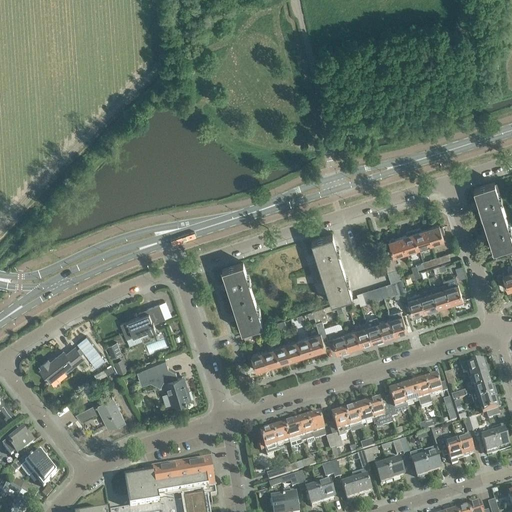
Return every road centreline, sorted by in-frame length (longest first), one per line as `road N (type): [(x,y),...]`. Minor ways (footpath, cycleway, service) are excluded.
road 1 (residential): [(223,417),(498,329)]
road 2 (residential): [(178,271),(447,182)]
road 3 (residential): [(0,359),(77,311),(178,271)]
road 4 (tertiary): [(169,240),(122,249),(61,276),(0,320)]
road 5 (tertiary): [(0,322),(169,240)]
road 6 (unclassified): [(332,178),(298,0)]
road 7 (residential): [(498,329),(447,182)]
road 8 (residential): [(223,417),(178,271)]
road 9 (residential): [(86,475),(129,450),(223,417)]
road 10 (residential): [(0,359),(86,475)]
road 11 (residential): [(385,511),(511,471)]
